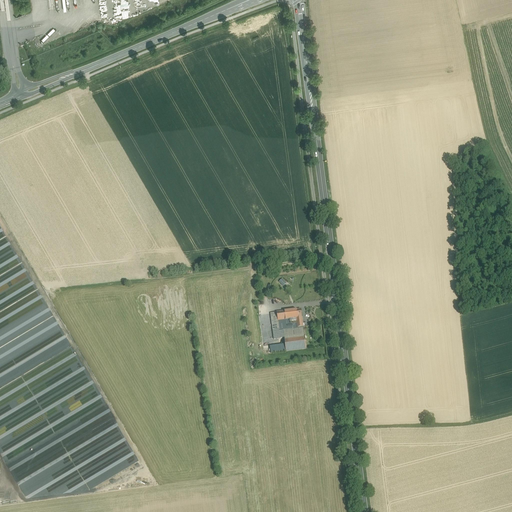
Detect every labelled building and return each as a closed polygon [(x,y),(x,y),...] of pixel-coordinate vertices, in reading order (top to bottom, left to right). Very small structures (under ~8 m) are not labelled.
[(27,279),(0,266),(0,314),(5,311),(19,281),(27,279)] [(301,310),(292,311),(293,319),(302,318),(301,310)] [(292,311),(277,313),(278,321),(293,319),(292,311)] [(277,313),(271,314),(274,340),(284,338),(283,331),(279,332),(278,321),(277,313)] [(293,319),(278,321),(279,332),(283,331),(284,338),(285,341),(304,338),(302,318),(293,319)] [(304,338),(285,341),(286,352),(306,349),(304,338)] [(88,488),(136,463),(134,452),(131,452),(126,441),(127,439),(125,437),(123,437),(121,432),(96,445),(91,441),(92,446),(90,447),(91,450),(78,457),(73,458),(72,456),(69,457),(69,459),(73,458),(66,467),(72,466),(69,469),(75,467),(76,470),(79,473),(81,471),(84,486),(88,485),(88,488)]
